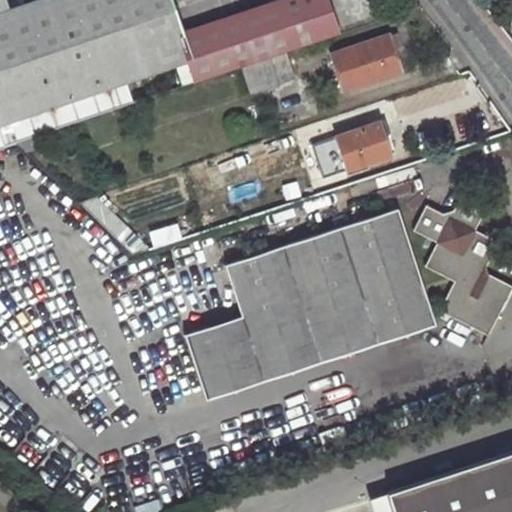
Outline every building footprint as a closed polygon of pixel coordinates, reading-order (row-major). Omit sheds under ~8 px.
[(166,0),(36,0),(5,11),(1,0),(0,0),(0,124),(187,60),(194,81),(338,32),(326,0),(279,0),(179,35),(166,0)] [(334,45),(342,89),(406,77),(398,33),(334,45)] [(336,136),(346,168),(388,155),(377,123),(336,136)] [(427,270),(455,285),(442,310),(491,335),(511,294),(511,282),(494,273),(491,266),(502,246),(476,232),(490,206),(466,194),(456,213),(446,216),(427,206),(414,232),(440,245),(427,270)] [(151,249),(95,195),(77,201),(134,255),(151,249)] [(433,314),(398,210),(225,265),(242,316),(355,280),(373,333),(433,314)] [(355,280),(242,316),(185,334),(203,387),(373,333),(355,280)] [(511,511),(511,450),(386,492),(392,511),(511,511)] [(392,511),(386,492),(369,497),(373,511),(392,511)]
